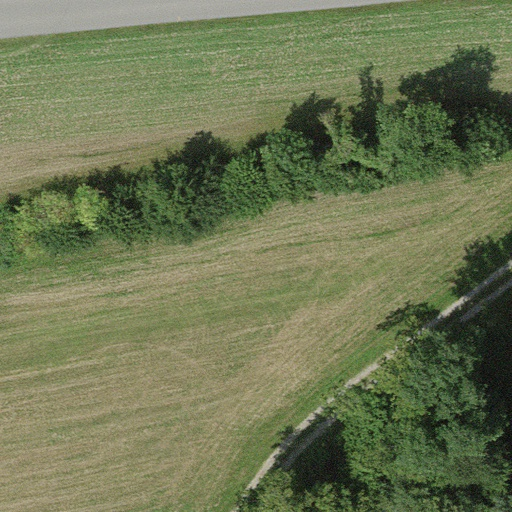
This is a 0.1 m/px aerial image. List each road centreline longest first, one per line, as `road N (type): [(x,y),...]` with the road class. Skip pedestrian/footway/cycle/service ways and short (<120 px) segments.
road 1 (track): [(511,273),(349,404),(255,511)]
road 2 (tertiary): [(173,0),(0,16)]
